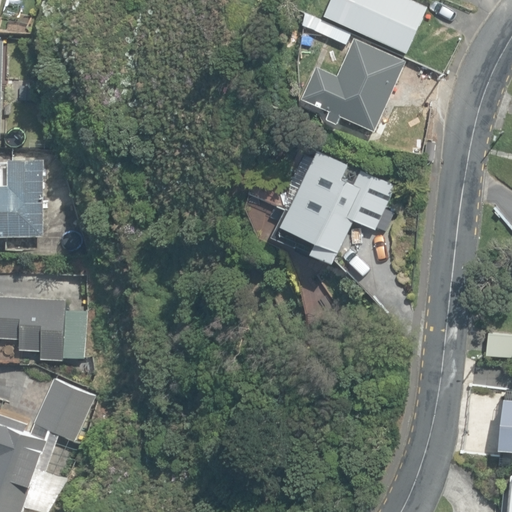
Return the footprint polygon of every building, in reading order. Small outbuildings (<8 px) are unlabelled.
[(0,0),(0,29),(13,33),(20,0),(0,0)] [(331,0),(325,16),(409,52),(429,5),(417,0),(331,0)] [(341,115),(376,130),(407,60),(355,37),(339,74),(318,65),(304,97),(331,110),(327,117),(338,122),(341,115)] [(0,151),(37,152),(39,54),(0,53),(0,151)] [(300,245),(337,262),(356,220),(377,229),(397,186),(349,164),(349,165),(319,151),(315,159),(305,154),(291,184),(289,207),(276,236),(299,247),(300,245)] [(4,251),(92,252),(92,175),(57,175),(57,201),(4,201),(4,251)] [(90,370),(110,371),(113,322),(94,321),(94,310),(1,305),(0,328),(0,346),(4,346),(4,354),(23,355),(23,348),(48,349),(47,359),(68,360),(68,369),(90,370)] [(486,353),(511,355),(511,332),(488,330),(486,353)] [(114,454),(133,409),(92,392),(69,447),(62,444),(65,437),(37,425),(0,511),(94,511),(117,455),(114,454)] [(511,397),(506,397),(500,449),(511,450),(511,397)]
